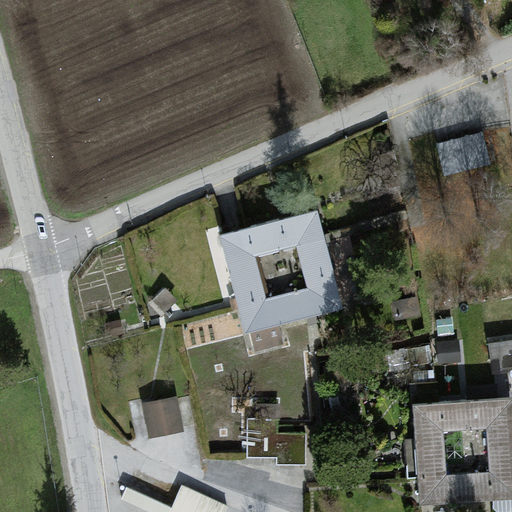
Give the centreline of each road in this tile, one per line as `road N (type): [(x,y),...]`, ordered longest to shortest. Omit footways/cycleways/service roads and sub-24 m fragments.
road 1 (residential): [(40,248),(511,44)]
road 2 (tertiary): [(86,511),(40,248)]
road 3 (tertiary): [(40,248),(0,94)]
